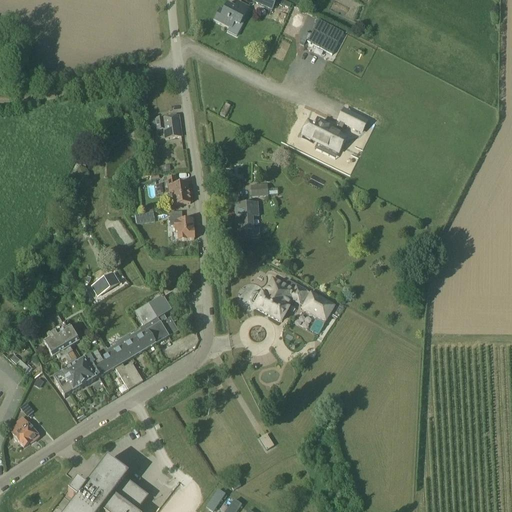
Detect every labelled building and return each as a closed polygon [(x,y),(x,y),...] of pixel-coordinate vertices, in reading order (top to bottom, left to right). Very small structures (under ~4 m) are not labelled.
[(251,0),(251,2),(272,12),(277,0),(251,0)] [(292,5),(284,2),(282,6),(290,10),(292,5)] [(217,24),(231,31),(234,24),(239,27),(248,8),(240,4),(237,10),(227,5),(217,24)] [(267,36),(272,27),(262,23),(258,32),(267,36)] [(342,36),(318,23),(317,25),(308,43),(332,56),(341,38),(342,36)] [(226,105),(220,116),(225,118),(230,107),(226,105)] [(155,120),(156,123),(151,123),(152,130),(157,129),(157,131),(163,130),(165,140),(181,138),(178,117),(155,120)] [(355,117),(350,127),(362,134),(368,123),(355,117)] [(321,124),(318,130),(310,126),(304,137),(334,152),(341,137),(329,131),(330,129),(321,124)] [(76,174),(77,175),(76,175),(76,176),(76,177),(77,178),(77,179),(77,180),(78,180),(79,181),(80,182),(82,182),(85,182),(85,181),(86,181),(87,180),(87,179),(88,178),(88,177),(88,176),(88,175),(87,174),(87,173),(86,172),(85,171),(85,166),(86,166),(85,165),(85,166),(84,166),(83,167),(82,167),(81,167),(79,167),(78,167),(77,168),(76,168),(76,169),(75,170),(75,171),(75,172),(76,173),(76,174)] [(176,179),(164,181),(166,195),(172,194),(174,207),(190,205),(187,185),(177,187),(176,179)] [(250,188),(251,199),(268,198),(274,197),(273,190),(267,190),(267,186),(250,188)] [(237,206),(238,221),(236,221),(237,233),(245,232),(246,240),(259,239),(258,230),(253,231),(252,218),(258,218),(257,204),(235,206),(235,207),(237,206)] [(182,213),(169,214),(170,228),(174,228),(174,233),(177,233),(178,242),(186,242),(194,241),(193,232),(192,222),(182,223),(182,213)] [(113,276),(96,286),(101,296),(118,286),(113,276)] [(285,287),(273,280),(272,279),(262,296),(257,293),(255,293),(253,295),(249,302),(249,304),(251,305),(255,308),(255,309),(280,323),(288,309),(287,308),(291,301),(299,305),(303,308),(302,310),(325,323),(334,307),(306,292),(287,281),(285,287)] [(106,350),(97,356),(77,368),(75,364),(73,366),(71,362),(76,360),(70,349),(79,344),(70,328),(66,330),(64,326),(46,336),(49,341),(43,344),(53,360),(56,357),(59,361),(61,360),(62,362),(65,361),(70,368),(67,369),(69,372),(61,377),(62,378),(54,382),(65,399),(73,395),(115,370),(128,391),(147,380),(136,362),(124,369),(122,366),(179,332),(174,324),(176,322),(174,318),(171,319),(166,321),(164,316),(171,312),(163,298),(135,315),(143,328),(139,330),(140,332),(131,338),(130,336),(114,345),(115,347),(107,352),(106,350)] [(20,362),(15,357),(11,362),(16,366),(20,362)] [(19,410),(22,413),(29,407),(26,404),(19,410)] [(39,439),(28,425),(23,419),(16,424),(18,425),(10,432),(14,437),(14,438),(14,440),(17,443),(19,443),(24,449),(29,444),(30,445),(33,443),(39,439)] [(259,440),(267,452),(274,448),(266,436),(259,440)] [(106,461),(93,479),(97,482),(88,493),(77,484),(68,496),(84,508),(80,511),(137,511),(148,499),(125,481),(128,477),(106,461)] [(236,482),(228,487),(232,493),(240,487),(236,482)]
